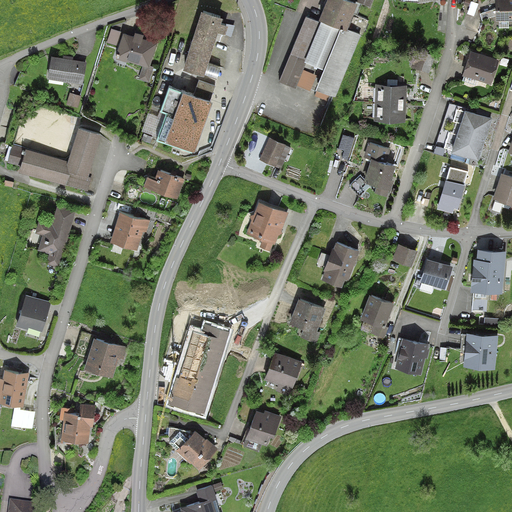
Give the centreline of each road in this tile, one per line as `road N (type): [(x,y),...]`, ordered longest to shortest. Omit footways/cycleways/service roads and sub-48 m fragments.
road 1 (residential): [(75,506),(50,473),(42,405),(119,146)]
road 2 (tertiary): [(267,511),(297,457),(343,427),(511,391)]
road 3 (tertiary): [(145,415),(168,274),(220,164)]
road 4 (residential): [(317,200),(228,431)]
road 5 (residential): [(388,223),(433,111),(457,6)]
road 6 (residential): [(0,66),(169,0)]
road 7 (tertiary): [(220,164),(256,60),(249,0)]
road 8 (residential): [(511,88),(471,233)]
road 9 (residential): [(145,415),(115,425),(75,506)]
